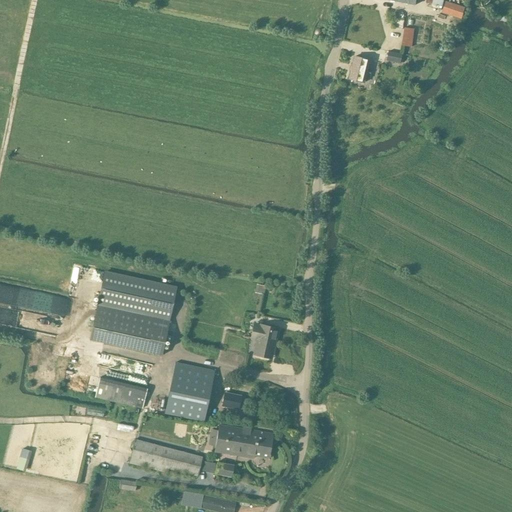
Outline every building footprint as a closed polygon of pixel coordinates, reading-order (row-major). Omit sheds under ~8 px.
[(442,13),(462,19),(465,7),(446,1),(442,13)] [(412,47),(415,29),(404,27),(401,46),(412,47)] [(387,61),(401,64),(403,54),(389,51),(387,61)] [(372,73),(367,72),(370,60),(355,56),(349,79),(365,83),(366,77),(370,79),(372,73)] [(104,272),(93,322),(89,340),(161,355),(176,288),(104,272)] [(67,298),(5,288),(2,306),(64,316),(67,298)] [(250,338),(256,339),(275,343),(278,329),(260,325),(259,326),(253,325),(250,338)] [(272,359),(275,343),(256,339),(253,355),(272,359)] [(171,383),(211,391),(215,371),(175,363),(171,383)] [(95,397),(142,409),(147,389),(100,377),(95,397)] [(236,408),(239,396),(223,393),(220,405),(236,408)] [(171,416),(202,422),(205,410),(150,400),(149,409),(171,413),(171,416)] [(218,425),(214,451),(254,457),(254,456),(269,459),(273,434),(218,425)] [(203,457),(181,451),(134,439),(128,463),(167,474),(168,469),(198,477),(203,457)] [(16,469),(25,471),(30,450),(21,448),(16,469)] [(203,461),(201,470),(213,473),(215,463),(203,461)] [(215,474),(231,477),(233,465),(217,462),(215,474)] [(119,489),(136,491),(137,482),(120,479),(119,489)] [(184,493),(181,505),(201,508),(203,496),(184,493)] [(217,511),(232,511),(235,503),(204,496),(201,508),(217,511)]
